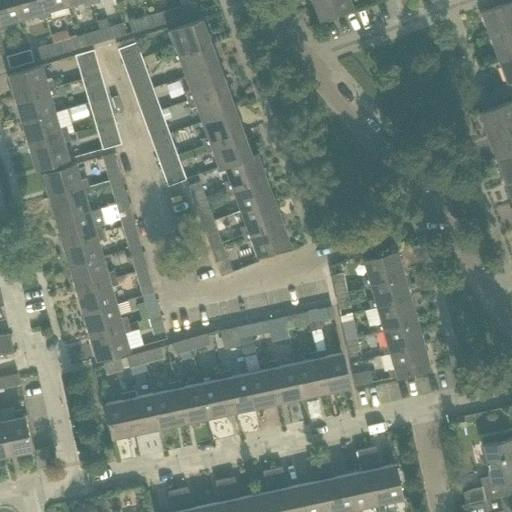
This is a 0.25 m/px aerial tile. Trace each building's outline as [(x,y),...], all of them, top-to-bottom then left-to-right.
[(21,19),(15,0),(0,0),(0,31),(6,29),(5,23),(21,19)] [(45,18),(40,0),(15,0),(21,19),(36,14),(38,20),(45,18)] [(67,5),(65,0),(40,0),(45,18),(52,16),(51,10),(67,5)] [(352,7),(349,0),(311,0),(318,20),(352,7)] [(511,0),(499,6),(480,12),(489,36),(511,27),(511,0)] [(184,17),(181,6),(169,9),(172,20),(184,17)] [(164,23),(161,11),(145,16),(148,27),(164,23)] [(148,27),(145,16),(128,21),(132,32),(148,27)] [(210,41),(202,18),(168,31),(174,47),(168,49),(171,56),(210,41)] [(122,23),(115,25),(108,27),(107,19),(97,21),(99,29),(102,41),(125,34),(122,23)] [(511,27),(489,36),(497,59),(511,53),(511,27)] [(102,41),(99,29),(82,34),(86,46),(102,41)] [(72,50),(69,38),(52,43),(56,54),(72,50)] [(218,64),(210,41),(171,56),(173,63),(179,61),(184,76),(218,64)] [(56,54),(52,43),(36,48),(39,59),(56,54)] [(9,68),(32,61),(28,49),(6,55),(9,68)] [(511,53),(497,59),(505,82),(511,79),(511,53)] [(145,65),(141,56),(123,62),(126,72),(145,65)] [(100,74),(97,64),(79,69),(82,79),(100,74)] [(190,91),(184,93),(187,101),(226,86),(218,64),(184,76),(190,91)] [(41,65),(26,69),(7,75),(14,99),(55,87),(53,79),(46,81),(41,65)] [(148,75),(145,65),(126,72),(130,81),(148,75)] [(103,83),(100,74),(82,79),(84,88),(103,83)] [(235,110),(226,86),(187,101),(190,108),(195,106),(201,122),(235,110)] [(57,94),(55,87),(14,99),(20,122),(55,112),(50,96),(57,94)] [(511,100),(478,113),(487,136),(511,126),(511,100)] [(158,101),(139,108),(143,117),(161,111),(158,101)] [(114,120),(111,110),(93,116),(95,125),(114,120)] [(243,132),(235,110),(201,122),(206,137),(201,139),(203,146),(243,132)] [(161,111),(143,117),(146,127),(165,120),(161,111)] [(60,128),(55,112),(20,122),(27,145),(68,133),(66,126),(60,128)] [(121,143),(116,129),(114,120),(95,125),(102,149),(121,143)] [(511,152),(511,126),(487,136),(495,158),(511,152)] [(251,154),(243,132),(203,146),(206,154),(212,152),(217,168),(223,166),(223,164),(251,154)] [(70,140),(68,133),(27,145),(34,169),(69,159),(64,142),(70,140)] [(177,156),(174,146),(156,153),(159,162),(177,156)] [(257,152),(251,154),(223,164),(223,166),(229,181),(223,183),(226,190),(265,176),(257,152)] [(511,152),(495,158),(503,181),(511,177),(511,152)] [(119,177),(114,160),(113,153),(101,156),(108,180),(119,177)] [(181,165),(177,156),(159,162),(163,172),(181,165)] [(80,180),(75,163),(41,173),(48,197),(88,186),(86,179),(80,180)] [(273,198),(265,176),(226,190),(228,196),(234,194),(240,210),(273,198)] [(124,193),(119,177),(108,180),(113,196),(124,193)] [(511,202),(511,177),(503,181),(511,203),(511,202)] [(199,181),(188,185),(194,201),(205,197),(199,181)] [(90,193),(88,186),(48,197),(55,221),(89,211),(84,195),(90,193)] [(211,213),(205,197),(194,201),(202,224),(213,220),(211,213)] [(281,221),(273,198),(240,210),(245,226),(240,228),(242,235),(281,221)] [(133,223),(128,206),(117,210),(122,226),(133,223)] [(93,227),(89,211),(55,221),(61,244),(102,232),(99,225),(93,227)] [(221,243),(213,220),(202,224),(210,247),(221,243)] [(290,244),(281,221),(242,235),(245,242),(250,240),(256,256),(290,244)] [(138,239),(133,223),(122,226),(127,242),(138,239)] [(104,239),(102,232),(61,244),(68,267),(102,257),(97,241),(104,239)] [(227,259),(221,243),(210,247),(216,263),(227,259)] [(362,260),(367,276),(361,278),(363,285),(369,284),(404,274),(397,250),(362,260)] [(146,269),(141,252),(130,255),(135,272),(146,269)] [(107,273),(102,257),(68,267),(75,290),(115,278),(113,271),(107,273)] [(151,285),(146,269),(135,272),(140,289),(151,285)] [(410,298),(404,274),(369,284),(374,300),(368,301),(370,309),(376,307),(410,298)] [(346,290),(343,275),(332,278),(335,293),(346,290)] [(117,285),(115,278),(75,290),(81,313),(115,303),(111,287),(117,285)] [(350,307),(347,293),(346,290),(335,293),(339,309),(350,307)] [(417,321),(410,298),(376,307),(380,323),(374,325),(376,332),(382,330),(417,321)] [(160,315),(155,299),(144,302),(149,318),(160,315)] [(120,319),(115,303),(81,313),(88,336),(128,324),(126,317),(120,319)] [(330,306),(314,310),(306,312),(311,331),(321,329),(319,321),(333,318),(330,306)] [(303,325),(300,313),(283,317),(286,328),(303,325)] [(164,331),(160,316),(160,315),(149,318),(153,334),(164,331)] [(285,339),(283,329),(286,328),(283,317),(260,322),(262,333),(269,332),(271,341),(285,339)] [(353,321),(342,324),(345,340),(357,338),(353,321)] [(423,343),(417,321),(382,330),(387,346),(381,348),(382,354),(389,353),(423,343)] [(256,334),(253,323),(236,327),(239,338),(251,335),(256,334)] [(130,331),(128,324),(88,336),(95,359),(129,349),(124,333),(130,331)] [(240,345),(239,338),(236,327),(220,330),(222,342),(224,349),(240,345)] [(0,345),(11,343),(9,333),(0,335),(0,345)] [(208,345),(205,334),(189,338),(192,349),(208,345)] [(251,335),(239,338),(240,345),(242,355),(255,352),(251,335)] [(192,349),(189,338),(171,343),(175,354),(180,353),(181,360),(194,357),(192,350),(192,349)] [(360,354),(357,338),(345,340),(349,356),(360,354)] [(0,355),(13,352),(11,343),(0,345),(0,355)] [(430,367),(423,343),(389,353),(393,369),(387,371),(389,378),(395,376),(395,377),(430,367)] [(162,358),(159,347),(142,352),(145,363),(162,358)] [(341,352),(325,356),(323,350),(316,351),(325,392),(349,387),(341,352)] [(325,392),(316,351),(308,353),(310,359),(293,362),(301,398),(325,392)] [(145,363),(142,352),(125,357),(129,368),(145,363)] [(122,370),(119,359),(102,363),(106,375),(122,370)] [(301,398),(293,362),(277,366),(276,360),(268,361),(277,403),(301,398)] [(277,403),(268,361),(261,363),(262,369),(247,372),(254,408),(277,403)] [(254,408),(247,372),(231,376),(229,370),(222,372),(231,413),(254,408)] [(353,374),(355,385),(372,381),(369,371),(353,374)] [(231,413),(222,372),(214,373),(216,379),(199,383),(207,418),(231,413)] [(0,387),(9,386),(7,376),(0,377),(0,387)] [(207,418),(199,383),(183,386),(182,380),(174,382),(183,423),(207,418)] [(183,423),(174,382),(167,383),(168,389),(152,393),(159,428),(183,423)] [(159,428),(152,393),(136,396),(134,390),(127,392),(136,433),(159,428)] [(136,433),(127,392),(119,394),(121,400),(104,403),(112,438),(136,433)] [(31,451),(23,415),(22,408),(13,410),(15,417),(0,420),(0,425),(6,456),(31,451)] [(479,478),(484,499),(511,492),(511,437),(482,444),(489,476),(479,478)] [(375,446),(365,448),(377,504),(402,498),(394,463),(380,467),(375,446)] [(377,504),(365,448),(356,450),(360,471),(347,474),(354,509),(377,504)] [(338,511),(354,509),(347,474),(333,477),(328,456),(319,458),(330,511),(338,511)] [(330,511),(319,458),(309,460),(313,481),(299,484),(305,511),(330,511)] [(305,511),(299,484),(286,487),(281,466),(271,469),(280,511),(305,511)] [(280,511),(271,469),(262,471),(266,491),(252,494),(256,511),(280,511)] [(256,511),(252,494),(238,497),(234,477),(224,479),(231,511),(256,511)] [(231,511),(224,479),(214,481),(219,501),(205,504),(206,511),(231,511)] [(206,511),(205,504),(191,507),(187,487),(177,489),(182,511),(206,511)] [(182,511),(177,489),(167,491),(172,511),(169,511),(182,511)] [(511,511),(511,492),(484,499),(464,504),(466,511),(511,511)]
